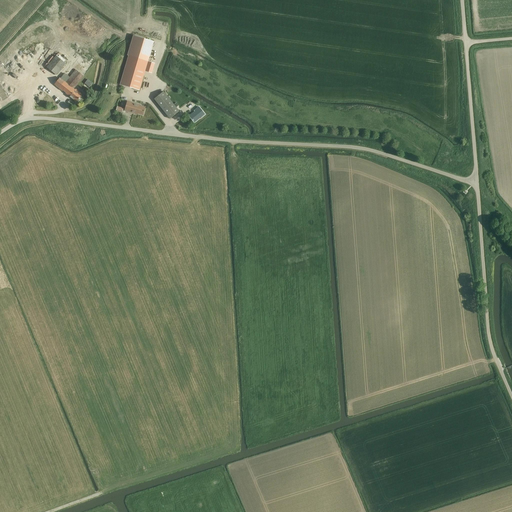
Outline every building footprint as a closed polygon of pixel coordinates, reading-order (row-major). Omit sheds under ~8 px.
[(148,61),(154,42),(134,36),(120,85),(139,90),(145,71),(152,73),(155,64),(148,61)] [(79,62),(86,67),(91,61),(84,55),(79,62)] [(56,75),(66,63),(57,56),(47,68),(56,75)] [(60,78),(54,84),(76,102),(83,95),(76,89),(75,90),(74,89),(84,77),(76,70),(70,78),(64,73),(60,79),(60,78)] [(179,111),(163,92),(154,99),(170,119),(179,111)] [(127,101),(124,111),(135,114),(136,113),(143,115),(145,108),(140,106),(140,105),(127,101)] [(195,110),(196,111),(197,112),(190,118),(194,123),(205,114),(199,107),(195,110)]
